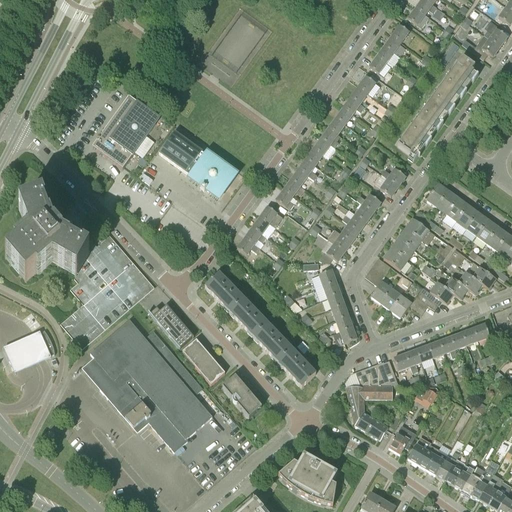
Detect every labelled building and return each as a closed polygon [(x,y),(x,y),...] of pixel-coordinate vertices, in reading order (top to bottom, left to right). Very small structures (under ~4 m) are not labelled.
[(433,16),(436,11),(437,11),(432,7),(422,1),(415,11),(424,18),(428,13),(433,16)] [(459,11),(465,16),(468,11),(462,7),(459,11)] [(511,23),(511,14),(505,10),(498,20),(509,28),(511,23)] [(424,18),(415,11),(407,21),(417,28),(424,18)] [(462,20),(465,16),(459,11),(456,16),(462,20)] [(463,23),(469,27),(472,23),(466,19),(463,23)] [(466,32),(469,27),(463,23),(460,27),(466,32)] [(484,38),(500,50),(507,40),(496,32),(498,30),(490,24),(484,31),(487,33),(484,38)] [(392,38),(401,45),(409,35),(399,28),(392,38)] [(444,32),(450,36),(453,32),(447,28),(444,32)] [(447,41),(450,36),(444,32),(441,36),(447,41)] [(384,48),(394,55),(401,45),(392,38),(384,48)] [(484,38),(472,54),(483,63),(488,56),(492,60),(500,50),(484,38)] [(466,43),(463,46),(473,52),(475,48),(466,43)] [(453,45),(439,64),(445,68),(459,49),(453,45)] [(377,59),(386,66),(394,55),(384,48),(377,59)] [(423,61),(429,65),(432,61),(426,57),(423,61)] [(386,66),(377,59),(369,69),(379,76),(386,66)] [(449,77),(461,86),(474,69),(462,59),(449,77)] [(426,70),(429,65),(423,61),(420,65),(426,70)] [(408,82),(414,86),(417,82),(411,77),(408,82)] [(436,95),(448,104),(461,86),(449,77),(436,95)] [(358,89),(368,96),(375,86),(366,79),(358,89)] [(405,86),(411,90),(414,86),(408,82),(405,86)] [(351,100),(360,106),(368,96),(358,89),(351,100)] [(423,112),(436,122),(448,104),(436,95),(423,112)] [(353,117),(356,112),(360,115),(364,110),(360,107),(360,106),(351,100),(343,110),(353,117)] [(95,152),(109,162),(121,170),(131,157),(132,158),(159,121),(137,105),(133,110),(126,105),(103,137),(105,138),(95,152)] [(387,111),(393,115),(396,111),(390,107),(387,111)] [(336,120),(345,127),(353,117),(343,110),(336,120)] [(390,119),(393,115),(387,111),(384,115),(390,119)] [(410,130),(423,139),(436,122),(423,112),(410,130)] [(328,131),(338,138),(345,127),(336,120),(328,131)] [(372,131),(378,135),(381,131),(375,127),(372,131)] [(410,130),(397,148),(410,157),(423,139),(410,130)] [(321,141),(330,148),(335,151),(339,146),(334,142),(338,138),(328,131),(321,141)] [(375,140),(378,135),(372,131),(369,135),(375,140)] [(313,151),(323,158),(330,148),(321,141),(313,151)] [(357,152),(363,156),(366,152),(360,148),(357,152)] [(306,161),(315,168),(323,158),(313,151),(306,161)] [(360,160),(363,156),(357,152),(354,156),(360,160)] [(206,156),(190,178),(202,187),(200,191),(204,194),(207,191),(219,200),(236,178),(206,156)] [(362,163),(367,168),(370,163),(364,159),(362,163)] [(317,178),(311,174),(315,168),(306,161),(298,172),(308,179),(314,183),(317,178)] [(365,172),(367,168),(362,163),(359,167),(365,172)] [(342,172),(348,176),(351,172),(345,168),(342,172)] [(291,182),(300,189),(308,179),(298,172),(291,182)] [(345,180),(345,181),(348,176),(342,172),(339,176),(340,177),(335,183),(340,186),(345,180)] [(381,177),(382,178),(398,190),(405,180),(394,172),(390,177),(384,173),(381,177)] [(382,200),(386,196),(391,200),(398,190),(382,178),(375,188),(376,189),(373,194),(382,200)] [(283,192),(293,199),(300,189),(291,182),(283,192)] [(349,192),(351,189),(348,186),(345,189),(344,188),(341,192),(346,196),(349,192)] [(426,203),(436,210),(448,193),(438,186),(426,203)] [(327,193),(333,197),(336,193),(330,189),(327,193)] [(294,207),(289,204),(293,199),(283,192),(276,203),(290,213),(294,207)] [(343,200),(346,196),(341,192),(337,196),(343,200)] [(330,201),(333,197),(327,193),(324,197),(330,201)] [(436,210),(446,217),(458,201),(448,193),(436,210)] [(356,203),(362,207),(373,215),(381,206),(370,198),(366,203),(360,198),(356,203)] [(81,253),(74,250),(69,247),(70,245),(62,241),(62,240),(54,230),(53,230),(49,222),(48,222),(43,209),(45,208),(42,201),(18,210),(29,239),(4,260),(25,284),(49,263),(76,278),(89,256),(82,252),(81,253)] [(446,217),(456,224),(468,208),(458,201),(446,217)] [(326,211),(332,216),(337,209),(332,204),(326,211)] [(355,217),(366,225),(373,215),(362,207),(355,217)] [(456,224),(466,232),(478,215),(468,208),(456,224)] [(278,226),(272,222),(277,216),(267,209),(260,219),(275,230),(278,226)] [(312,213),(318,218),(321,214),(315,209),(312,213)] [(329,220),(332,216),(326,211),(323,216),(329,220)] [(315,222),(318,218),(312,213),(309,217),(315,222)] [(426,227),(429,222),(418,214),(414,219),(426,227)] [(466,232),(476,239),(488,222),(478,215),(466,232)] [(359,235),(366,225),(355,217),(351,222),(345,218),(342,223),(348,227),(359,235)] [(272,235),(275,230),(260,219),(252,230),(262,237),(266,231),(272,235)] [(422,243),(427,247),(435,237),(412,221),(405,231),(422,243)] [(60,235),(67,232),(66,230),(74,227),(72,222),(56,228),(60,235)] [(435,233),(438,228),(429,222),(426,227),(435,233)] [(476,239),(486,246),(498,230),(488,222),(476,239)] [(312,231),(318,235),(321,231),(315,227),(312,231)] [(341,237),(352,245),(359,235),(348,227),(341,237)] [(435,233),(440,237),(444,232),(438,228),(435,233)] [(254,247),(258,242),(262,245),(266,240),(262,237),(252,230),(244,240),(254,247)] [(486,246),(496,253),(508,237),(498,230),(486,246)] [(315,239),(318,235),(312,231),(309,235),(315,239)] [(414,253),(422,243),(405,231),(398,241),(414,253)] [(97,240),(101,244),(106,240),(102,236),(97,240)] [(333,247),(344,255),(352,245),(341,237),(333,247)] [(496,253),(506,261),(511,251),(511,239),(508,237),(496,253)] [(448,243),(454,248),(458,243),(452,238),(448,243)] [(291,243),(297,247),(300,243),(294,239),(291,243)] [(247,258),(251,252),(257,256),(260,252),(254,247),(244,240),(237,251),(247,258)] [(391,251),(407,263),(414,253),(398,241),(391,251)] [(294,251),(297,247),(291,243),(288,247),(294,251)] [(460,252),(463,247),(463,246),(464,245),(460,243),(459,244),(458,243),(454,248),(460,252)] [(440,256),(445,260),(452,250),(447,246),(444,250),(440,247),(438,250),(433,246),(430,249),(440,256)] [(344,255),(333,247),(326,257),(337,265),(344,255)] [(400,273),(407,263),(391,251),(383,261),(400,273)] [(463,266),(461,264),(465,259),(455,252),(447,262),(452,265),(464,273),(466,271),(461,268),(463,266)] [(468,258),(474,262),(478,257),(472,253),(468,258)] [(436,262),(441,266),(445,260),(440,256),(436,262)] [(474,262),(480,266),(483,261),(478,257),(474,262)] [(275,264),(281,268),(284,264),(278,260),(275,264)] [(387,274),(390,269),(378,260),(375,265),(387,274)] [(443,267),(448,271),(452,265),(447,262),(443,267)] [(272,268),(277,272),(278,273),(281,268),(275,264),(272,268)] [(383,278),(387,274),(375,265),(372,270),(383,278)] [(487,271),(492,275),(496,270),(490,266),(487,271)] [(421,273),(425,276),(430,270),(425,267),(421,273)] [(435,282),(439,278),(434,275),(436,272),(431,268),(430,270),(425,276),(430,280),(431,279),(435,282)] [(472,279),(482,287),(489,292),(496,282),(479,269),(472,279)] [(380,283),(383,278),(372,270),(368,275),(380,283)] [(504,284),(508,279),(496,270),(492,275),(504,284)] [(323,289),(336,284),(331,273),(319,277),(323,289)] [(413,283),(417,278),(411,274),(407,278),(413,283)] [(476,296),(482,287),(472,279),(465,274),(458,284),(467,292),(475,297),(476,296)] [(229,314),(243,301),(219,275),(205,289),(229,314)] [(376,288),(380,283),(368,275),(365,279),(376,288)] [(443,289),(453,297),(460,302),(462,301),(461,300),(467,292),(458,284),(451,279),(443,289)] [(406,280),(402,285),(408,290),(412,285),(406,280)] [(327,300),(340,296),(336,284),(323,289),(327,300)] [(371,299),(380,306),(392,291),(382,284),(371,299)] [(419,295),(431,304),(435,298),(441,303),(446,307),(447,306),(447,305),(453,297),(443,289),(436,284),(429,294),(423,290),(419,295)] [(380,306),(390,314),(402,298),(392,291),(380,306)] [(431,304),(419,295),(416,300),(428,308),(431,304)] [(331,312),(344,307),(340,296),(327,300),(331,312)] [(286,306),(291,301),(287,297),(282,302),(286,306)] [(400,321),(409,309),(412,305),(402,298),(390,314),(400,321)] [(412,305),(424,313),(428,308),(416,300),(412,305)] [(253,339),(267,326),(243,301),(229,314),(253,339)] [(295,304),(291,301),(286,306),(289,309),(295,304)] [(421,318),(424,313),(412,305),(409,309),(421,318)] [(179,351),(193,339),(166,307),(159,313),(156,310),(150,316),(179,351)] [(335,323),(348,319),(344,307),(331,312),(335,323)] [(301,321),(300,321),(304,325),(309,319),(306,316),(301,321)] [(307,328),(313,323),(309,319),(304,325),(307,328)] [(340,335),(352,330),(348,319),(335,323),(340,335)] [(145,421),(174,455),(187,444),(186,442),(212,419),(194,399),(203,391),(179,363),(153,334),(145,341),(129,323),(90,357),(94,361),(82,371),(122,418),(134,431),(145,421)] [(277,364),(291,351),(267,326),(253,339),(277,364)] [(473,331),(478,343),(489,339),(485,326),(473,331)] [(352,330),(340,335),(344,346),(356,341),(352,330)] [(467,348),(478,343),(473,331),(462,335),(467,348)] [(54,352),(53,350),(49,340),(48,338),(47,336),(44,333),(41,337),(37,341),(44,358),(50,357),(55,357),(55,355),(54,352)] [(319,340),(322,344),(328,339),(324,335),(319,340)] [(455,352),(467,348),(462,335),(450,339),(455,352)] [(26,342),(3,353),(15,379),(38,368),(51,363),(39,337),(34,339),(26,342)] [(326,347),(331,342),(328,339),(322,344),(326,347)] [(444,356),(455,352),(450,339),(439,344),(444,356)] [(182,354),(211,388),(225,376),(196,342),(182,354)] [(432,361),(444,356),(439,344),(428,348),(432,361)] [(421,365),(432,361),(428,348),(416,352),(421,365)] [(277,364),(290,378),(302,390),(316,376),(291,351),(277,364)] [(409,369),(421,365),(416,352),(405,356),(409,369)] [(398,373),(409,369),(405,356),(393,361),(398,373)] [(360,390),(398,389),(389,363),(384,365),(383,364),(355,375),(360,390)] [(240,410),(248,420),(261,410),(252,399),(243,388),(235,379),(222,389),(230,399),(240,410)] [(364,400),(364,402),(392,402),(399,402),(399,390),(398,389),(360,390),(345,390),(348,402),(364,400)] [(416,399),(422,402),(423,401),(428,391),(421,391),(416,399)] [(432,407),(438,396),(429,391),(428,391),(423,401),(432,407)] [(348,402),(355,427),(380,443),(388,430),(364,415),(364,402),(364,400),(348,402)] [(394,433),(397,428),(402,418),(397,415),(388,429),(394,433)] [(401,429),(397,435),(388,451),(400,457),(404,451),(407,453),(416,437),(401,429)] [(418,468),(427,453),(431,446),(420,439),(416,447),(407,462),(418,468)] [(418,468),(426,473),(438,452),(433,449),(430,455),(427,453),(418,468)] [(435,478),(444,463),(441,461),(444,455),(443,454),(438,452),(426,473),(435,478)] [(452,488),(461,473),(457,471),(466,456),(461,453),(459,456),(443,483),(452,488)] [(435,478),(443,483),(459,456),(454,454),(448,465),(444,463),(435,478)] [(332,509),(336,488),(331,486),(337,476),(325,470),(326,467),(316,462),(315,464),(303,457),(298,467),(293,465),(278,478),(281,481),(284,484),(290,490),(297,495),(302,498),(308,501),(314,504),(320,506),(326,507),(332,509)] [(469,498),(478,503),(494,477),(499,468),(490,463),(484,474),(469,498)] [(469,498),(484,474),(475,468),(473,472),(460,493),(469,498)] [(452,488),(460,493),(473,472),(469,470),(465,475),(461,473),(452,488)] [(488,509),(501,485),(503,482),(494,477),(478,503),(488,509)] [(488,509),(492,511),(498,511),(508,495),(510,490),(501,485),(488,509)] [(509,511),(511,507),(511,497),(508,495),(498,511),(509,511)] [(360,511),(377,511),(382,503),(370,496),(360,511)] [(262,511),(253,500),(239,511),(262,511)] [(393,511),(395,510),(382,503),(377,511),(393,511)]
